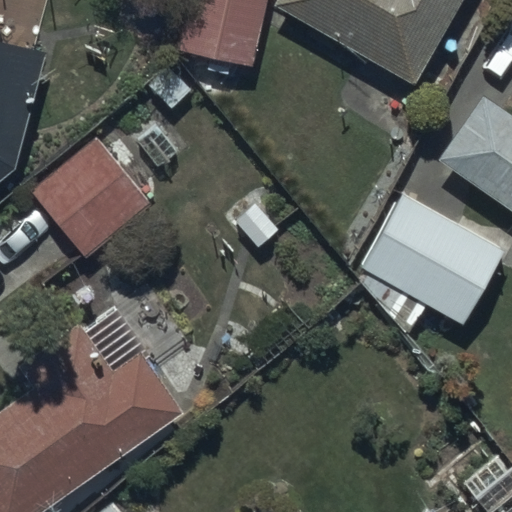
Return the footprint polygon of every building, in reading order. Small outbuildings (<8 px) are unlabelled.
[(265,0),(189,0),(179,47),(251,63),(265,0)] [(415,80),(458,0),(277,0),(276,4),(415,80)] [(0,179),(16,166),(46,50),(0,38),(0,179)] [(511,114),(484,95),(440,158),(511,207),(511,114)] [(94,134),(29,189),(83,253),(148,198),(94,134)] [(504,244),(396,188),(353,277),(409,333),(424,303),(463,323),(504,244)] [(0,408),(0,511),(36,511),(183,412),(114,311),(85,332),(79,323),(17,365),(31,387),(0,408)] [(120,511),(112,501),(99,511),(120,511)]
